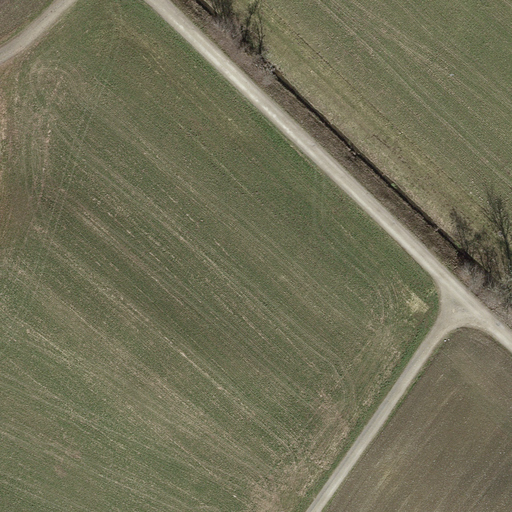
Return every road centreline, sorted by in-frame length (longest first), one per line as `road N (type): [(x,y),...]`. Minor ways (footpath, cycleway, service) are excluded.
road 1 (track): [(511,342),(156,0)]
road 2 (track): [(469,301),(315,511)]
